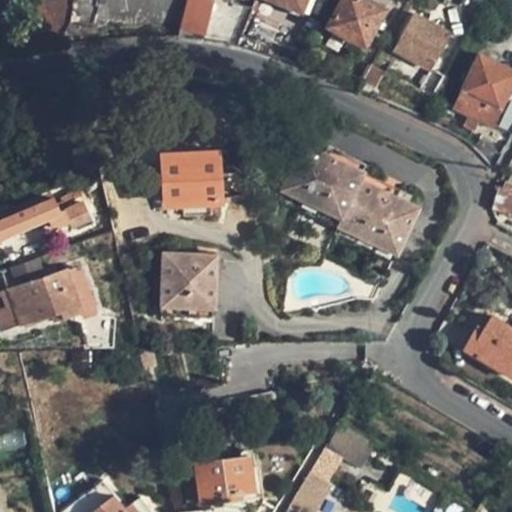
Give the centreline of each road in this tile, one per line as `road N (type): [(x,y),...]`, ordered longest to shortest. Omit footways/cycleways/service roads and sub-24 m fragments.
road 1 (residential): [(0,73),(181,53),(235,63),(440,145),(466,178),(471,220)]
road 2 (residential): [(471,220),(395,362),(511,438)]
